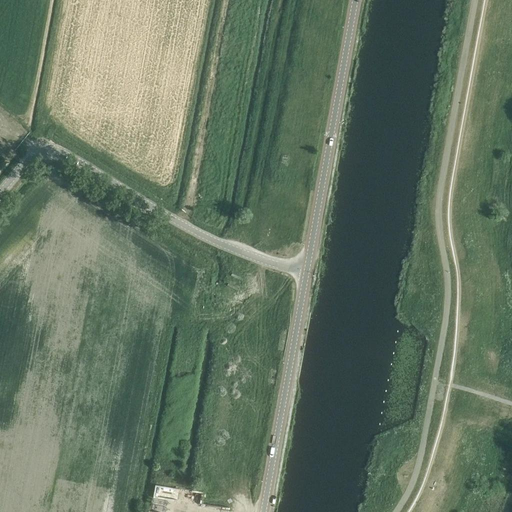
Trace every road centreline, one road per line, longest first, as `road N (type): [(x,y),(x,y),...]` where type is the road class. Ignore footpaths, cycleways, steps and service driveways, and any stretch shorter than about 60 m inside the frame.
road 1 (unclassified): [(0,193),(26,161),(57,152),(184,228),(306,272)]
road 2 (tertiary): [(306,272),(356,0)]
road 3 (tertiary): [(264,511),(306,272)]
